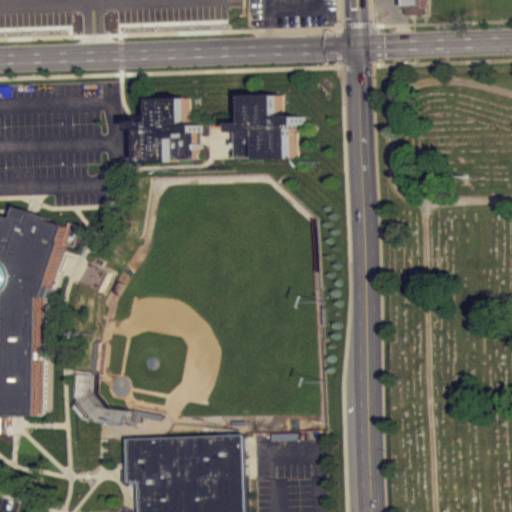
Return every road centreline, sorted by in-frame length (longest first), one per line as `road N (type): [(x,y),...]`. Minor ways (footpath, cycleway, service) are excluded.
road 1 (primary): [(356,43),(374,511)]
road 2 (primary): [(356,43),(0,58)]
road 3 (primary): [(511,37),(356,43)]
